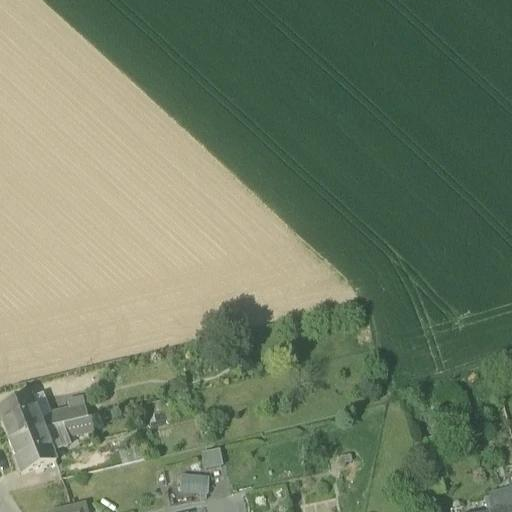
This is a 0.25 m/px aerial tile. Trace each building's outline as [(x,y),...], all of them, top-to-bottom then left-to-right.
[(49,416),(51,416),(43,396),(30,401),(39,422),(50,420),(49,416)] [(0,421),(9,444),(42,431),(39,422),(30,401),(30,399),(0,410),(0,421)] [(70,411),(72,424),(86,421),(81,400),(67,403),(70,411)] [(50,420),(39,422),(42,431),(62,426),(72,424),(70,411),(51,416),(49,416),(50,420)] [(66,439),(93,433),(90,420),(86,421),(72,424),(62,426),(66,439)] [(62,426),(42,431),(52,455),(68,449),(66,439),(62,426)] [(55,463),(52,455),(42,431),(9,444),(21,476),(55,463)] [(123,454),(126,467),(143,462),(140,449),(123,454)] [(219,452),(201,456),(204,472),(222,469),(219,452)] [(209,480),(180,478),(179,495),(207,497),(209,480)] [(445,495),(441,481),(426,485),(430,499),(445,495)] [(511,511),(511,489),(510,490),(511,494),(490,500),(492,511),(511,511)] [(483,502),(486,511),(492,511),(490,500),(483,502)]
